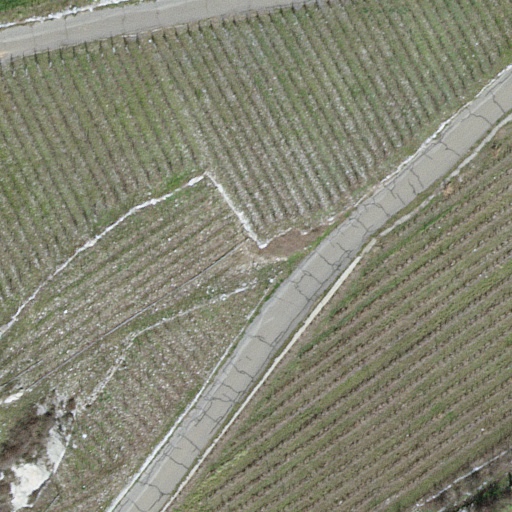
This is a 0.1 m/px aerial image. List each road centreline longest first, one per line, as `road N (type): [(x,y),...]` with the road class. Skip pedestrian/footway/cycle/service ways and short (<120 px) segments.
road 1 (unclassified): [(134,511),(324,262),(511,87)]
road 2 (unclassified): [(221,0),(0,45)]
